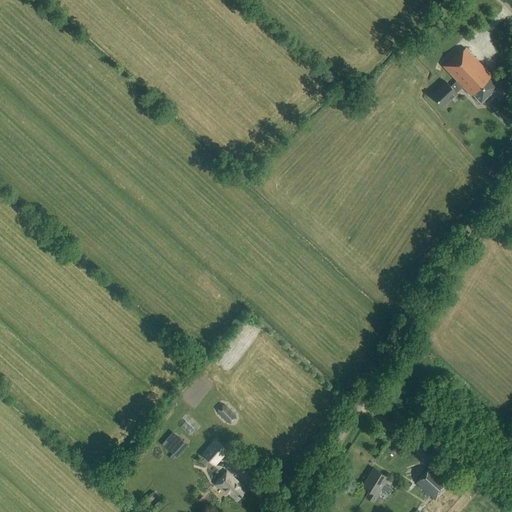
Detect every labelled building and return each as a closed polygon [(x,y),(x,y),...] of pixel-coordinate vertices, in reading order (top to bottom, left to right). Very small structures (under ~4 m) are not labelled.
[(431,95),(443,107),(457,93),(456,93),(462,87),(471,96),(472,95),(480,103),(499,86),(491,78),(491,77),(464,48),(457,55),(456,54),(443,67),(456,81),(450,87),(445,82),(431,95)] [(230,423),(235,419),(234,415),(225,407),(222,405),(217,410),(218,413),(227,422),(230,423)] [(183,441),(178,436),(166,449),(176,458),(179,454),(175,450),(183,441)] [(215,441),(203,455),(214,464),(226,450),(215,441)] [(429,496),(435,501),(451,485),(430,466),(415,482),(429,496)] [(384,486),(389,478),(373,468),(362,486),(369,491),(365,497),(373,503),(378,496),(377,495),(383,486),(384,486)] [(237,502),(245,492),(242,489),(243,486),(226,471),(214,485),(227,496),(228,494),(237,502)]
